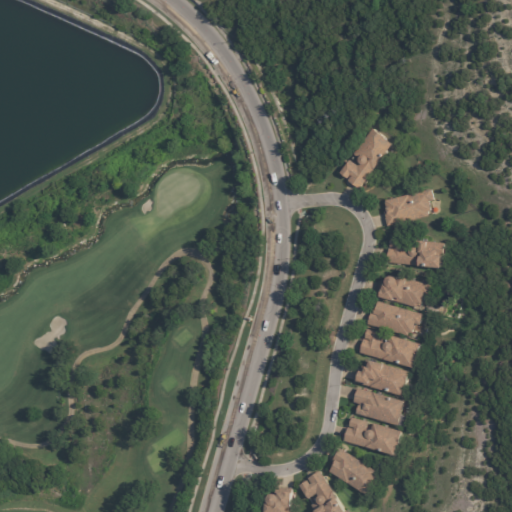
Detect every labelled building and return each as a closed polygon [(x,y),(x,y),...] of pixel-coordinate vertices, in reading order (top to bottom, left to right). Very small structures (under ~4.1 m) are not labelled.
[(394,146),(361,190),(350,181),(351,180),(342,174),(352,160),(360,166),(362,162),(362,161),(362,159),(356,155),(375,129),(386,137),(385,138),(395,145),(394,146)] [(437,200),(437,201),(432,202),(435,211),(430,212),(432,217),(390,227),(388,219),(387,213),(390,212),(387,201),(434,190),(437,200)] [(409,240),(408,250),(413,250),(413,249),(415,248),(416,247),(417,240),(432,242),(432,243),(448,244),(446,269),(389,264),(391,249),(397,249),(397,248),(393,248),(394,238),(409,240)] [(433,292),(431,298),(426,296),(424,305),(420,304),(419,309),(377,296),(381,284),(383,284),(384,281),(389,282),(391,279),(393,277),(395,277),(397,277),(400,279),(401,277),(434,286),(433,292)] [(423,314),(426,315),(422,326),(418,325),(415,334),(411,333),(410,337),(369,325),(370,321),(371,321),(374,312),(376,313),(377,309),(379,309),(381,302),(423,314)] [(370,330),(423,345),(419,359),(418,359),(415,369),(386,361),(386,358),(373,354),(372,357),(361,354),(365,340),(367,340),(370,330)] [(409,383),(408,385),(407,385),(404,397),(355,383),(360,369),(367,371),(368,367),(370,368),(372,362),(412,373),(409,383)] [(405,402),(407,403),(402,418),(403,418),(401,427),(358,415),(361,405),(355,404),(360,389),(405,402)] [(373,431),(375,424),(405,433),(401,447),(400,447),(397,457),(346,442),(350,428),(351,429),(354,418),(370,423),(367,432),(369,433),(371,431),(373,431)] [(336,465),(336,463),(334,461),(342,449),(378,472),(376,475),(379,477),(374,486),(377,489),(371,499),(332,473),(333,471),(332,471),(336,465)] [(302,487),(311,481),(310,480),(322,472),(347,511),(317,511),(314,507),(314,506),(302,487)] [(281,494),(295,495),(294,510),(293,510),(292,511),(268,511),(269,506),(272,506),(271,503),(271,502),(272,499),(273,497),(275,496),(276,496),(281,497),(281,494)]
